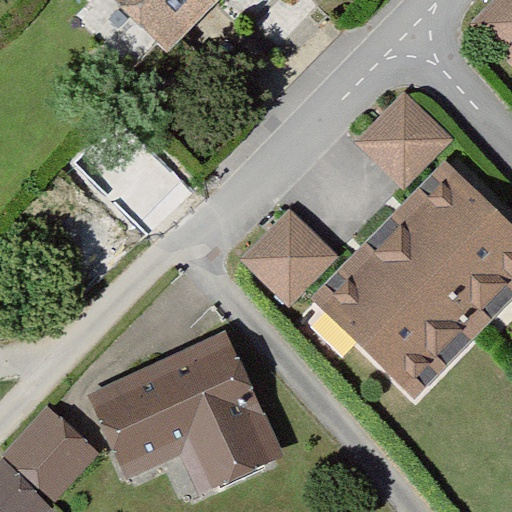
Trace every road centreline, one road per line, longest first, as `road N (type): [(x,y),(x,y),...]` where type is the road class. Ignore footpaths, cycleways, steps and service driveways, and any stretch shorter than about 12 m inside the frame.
road 1 (residential): [(408,30),(0,421)]
road 2 (residential): [(511,148),(408,30)]
